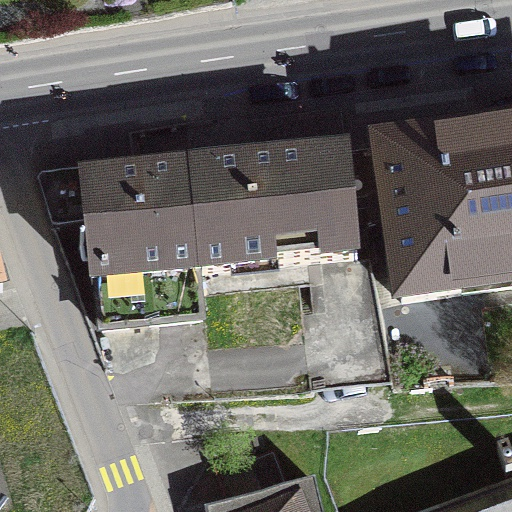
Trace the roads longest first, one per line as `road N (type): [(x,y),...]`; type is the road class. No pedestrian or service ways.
road 1 (secondary): [(0,95),(511,15)]
road 2 (residential): [(0,162),(134,511)]
